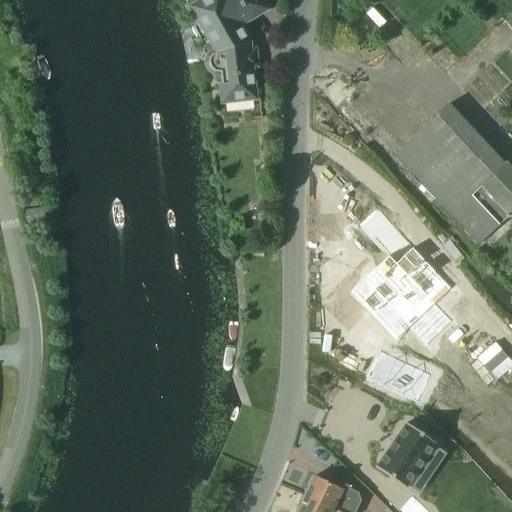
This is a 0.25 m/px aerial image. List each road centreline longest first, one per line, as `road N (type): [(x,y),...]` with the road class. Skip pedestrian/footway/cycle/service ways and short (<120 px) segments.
road 1 (tertiary): [(251,511),(289,395),(304,0)]
road 2 (tertiary): [(0,489),(21,435),(31,362),(0,180)]
